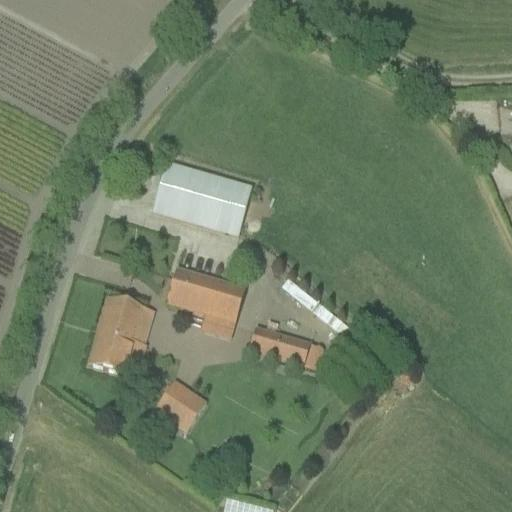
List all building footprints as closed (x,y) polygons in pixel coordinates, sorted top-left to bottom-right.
[(250,193),(183,173),(164,168),(150,216),(170,221),(236,241),(250,193)] [(234,329),(244,295),(175,273),(165,309),(234,329)] [(142,351),(152,319),(142,315),(106,305),(88,370),(107,375),(123,380),(123,379),(135,383),(144,351),(142,351)] [(309,350),(253,333),(246,358),(301,374),(301,372),(315,376),(321,355),(309,351),(309,350)] [(171,386),(150,418),(184,440),(205,408),(171,386)]
